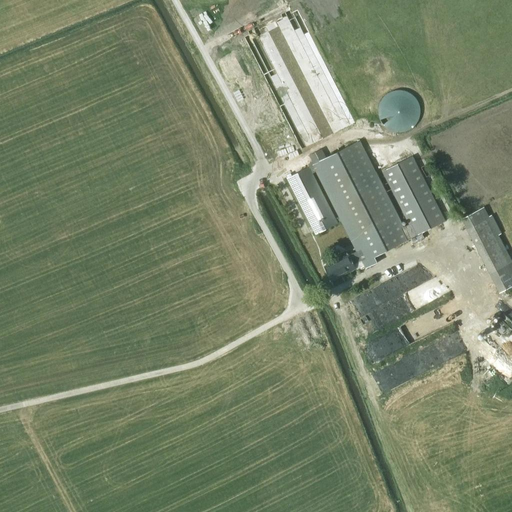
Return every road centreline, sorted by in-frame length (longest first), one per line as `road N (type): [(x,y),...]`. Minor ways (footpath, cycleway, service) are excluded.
road 1 (unclassified): [(302,309),(246,193),(266,180),(171,0)]
road 2 (unclassified): [(302,309),(208,362),(0,414)]
